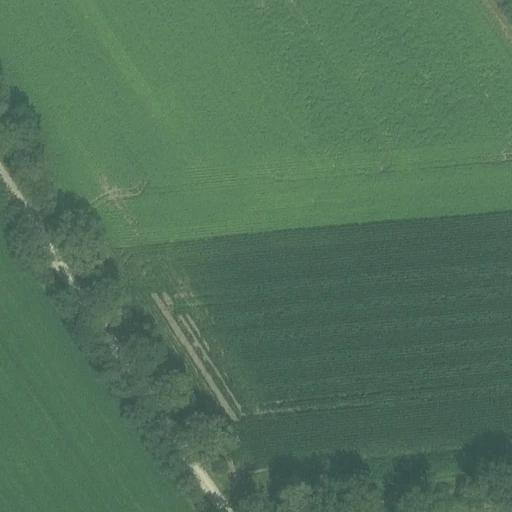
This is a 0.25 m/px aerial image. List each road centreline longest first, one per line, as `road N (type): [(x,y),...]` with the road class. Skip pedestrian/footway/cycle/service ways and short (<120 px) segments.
road 1 (unclassified): [(0,175),(224,507)]
road 2 (unclassified): [(511,482),(224,507)]
